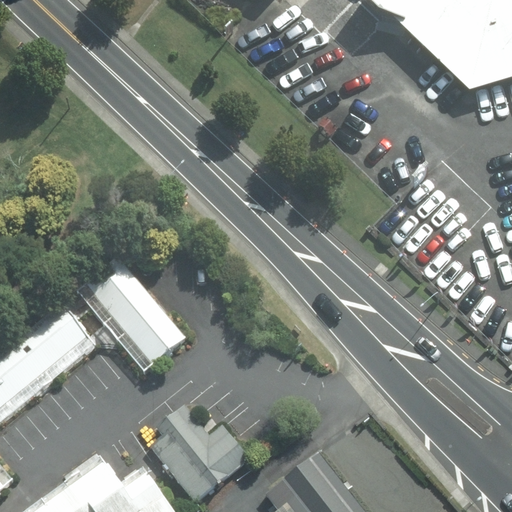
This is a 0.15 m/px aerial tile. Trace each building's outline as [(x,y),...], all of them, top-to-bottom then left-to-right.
[(287,0),(247,0),(269,20),(287,0)] [(511,0),(375,0),(375,1),(469,93),(511,79),(511,0)] [(186,338),(121,263),(79,295),(145,370),(186,338)] [(0,420),(97,345),(64,303),(0,352),(0,420)] [(168,432),(151,445),(195,503),(248,460),(194,400),(162,426),(168,432)] [(363,511),(310,451),(271,485),(294,511),(363,511)] [(105,463),(36,511),(174,511),(142,468),(120,482),(105,463)]
